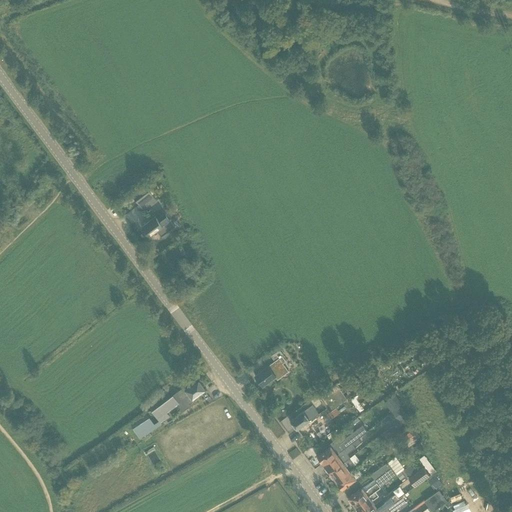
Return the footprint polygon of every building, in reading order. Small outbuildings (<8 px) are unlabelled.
[(145,186),(132,196),(139,205),(144,211),(148,208),(143,201),(152,195),(145,186)] [(170,220),(169,221),(166,216),(165,217),(162,212),(142,227),(149,236),(157,230),(162,236),(162,237),(164,238),(176,228),(175,227),(175,226),(170,220),(171,220),(170,220)] [(274,361),(255,376),(262,386),(275,376),(277,379),(288,371),(288,370),(287,371),(282,363),(286,361),(283,357),(284,356),(279,349),(271,356),(274,361)] [(184,387),(175,393),(181,401),(187,408),(195,402),(193,400),(206,390),(198,379),(185,389),(184,387)] [(338,386),(324,397),(332,410),(347,399),(338,386)] [(179,403),(173,395),(152,411),(157,419),(179,403)] [(395,395),(388,400),(395,410),(402,405),(395,395)] [(291,421),(289,422),(292,426),(294,425),(297,430),(305,424),(315,416),(318,414),(315,410),(312,405),(301,412),(298,415),(290,421),(291,421)] [(401,406),(392,413),(398,422),(407,415),(401,406)] [(131,428),(139,439),(155,427),(148,417),(131,428)] [(362,425),(354,431),(359,438),(367,431),(362,425)] [(414,429),(407,434),(412,441),(419,436),(414,429)] [(325,450),(317,456),(318,457),(317,458),(320,462),(321,461),(323,465),(344,449),(352,442),(359,438),(354,431),(346,437),(347,438),(340,443),(336,438),(335,437),(328,442),(330,446),(325,450)] [(336,438),(340,443),(347,438),(346,437),(343,433),(336,438)] [(387,444),(381,435),(370,443),(376,452),(387,444)] [(352,442),(356,447),(362,442),(359,438),(352,442)] [(401,439),(395,444),(399,450),(406,445),(401,439)] [(344,449),(323,465),(325,467),(324,468),(327,472),(328,472),(329,473),(343,462),(350,457),(351,457),(348,453),(356,447),(352,442),(344,449)] [(418,443),(412,448),(417,455),(423,450),(418,443)] [(350,457),(356,465),(361,462),(355,453),(351,457),(350,457)] [(424,455),(419,459),(422,463),(431,474),(435,470),(427,459),(424,455)] [(330,474),(329,475),(332,479),(333,478),(335,481),(356,465),(350,457),(343,462),(329,473),(330,474)] [(356,491),(348,497),(349,499),(348,500),(351,504),(352,503),(354,506),(375,491),(380,487),(384,483),(386,482),(404,468),(395,457),(388,461),(371,474),(374,479),(362,488),(361,487),(356,491)] [(356,465),(335,481),(338,484),(337,485),(340,489),(341,488),(342,490),(350,483),(355,479),(362,474),(359,470),(360,470),(356,465)] [(410,465),(402,471),(406,477),(414,471),(410,465)] [(423,468),(409,478),(414,486),(429,476),(423,468)] [(435,476),(428,481),(434,488),(441,483),(435,476)] [(439,489),(424,500),(429,507),(432,511),(447,501),(439,489)] [(375,491),(354,506),(357,509),(356,510),(357,511),(363,511),(374,504),(371,500),(378,495),(375,491)] [(380,511),(393,503),(399,499),(395,494),(384,502),(381,499),(375,504),(374,504),(363,511),(380,511)] [(393,503),(380,511),(391,511),(405,501),(402,496),(399,499),(393,503)] [(425,502),(424,500),(413,508),(415,509),(425,502)]
